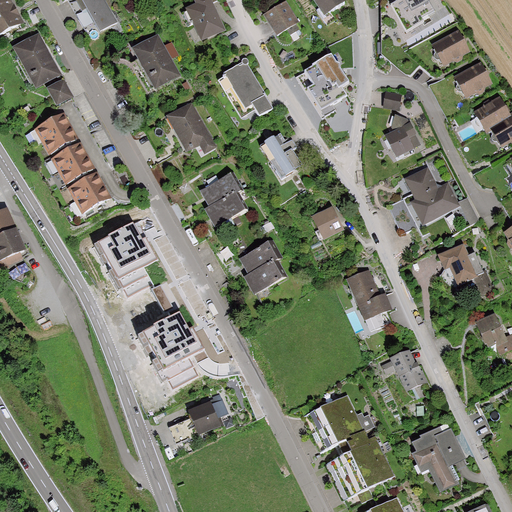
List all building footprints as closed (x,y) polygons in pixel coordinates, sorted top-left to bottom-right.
[(0,38),(27,24),(13,0),(6,0),(0,3),(0,38)] [(106,0),(78,0),(72,3),(91,37),(119,22),(106,0)] [(186,13),(204,44),(230,29),(212,0),(197,0),(195,1),(198,6),(186,13)] [(299,22),(285,0),(283,0),(264,12),(278,35),(299,22)] [(313,0),(326,17),(348,1),(346,0),(313,0)] [(439,11),(431,0),(402,0),(396,4),(412,28),(439,11)] [(63,74),(40,34),(12,50),(35,90),(63,74)] [(473,56),(460,35),(430,52),(443,73),(473,56)] [(184,78),(160,36),(132,52),(157,94),(184,78)] [(336,62),(332,56),(320,63),(305,72),(315,87),(308,91),(325,118),(336,112),(332,105),(347,96),(341,87),(349,82),(342,72),(339,67),(340,63),(336,62)] [(248,59),(246,58),(245,58),(244,59),(243,59),(242,62),(243,63),(218,79),(242,117),(256,109),(259,115),(272,108),(265,95),(266,94),(247,64),(249,63),(248,61),(248,59)] [(494,85),(483,66),(454,83),(465,102),(494,85)] [(74,98),(65,81),(49,90),(58,107),(74,98)] [(404,95),(387,93),(385,108),(402,110),(404,95)] [(511,117),(511,116),(501,99),(473,117),(485,135),(490,131),(511,117)] [(218,147),(194,106),(170,120),(190,154),(200,148),(204,156),(218,147)] [(69,114),(37,131),(51,157),(83,141),(69,114)] [(511,117),(490,131),(503,151),(511,144),(511,117)] [(412,124),(408,126),(406,120),(395,118),(392,128),(394,133),(385,137),(396,161),(423,148),(412,124)] [(261,147),(282,180),(302,167),(293,153),(298,150),(293,142),(287,145),(281,135),(261,147)] [(84,144),(53,160),(67,187),(98,171),(84,144)] [(448,182),(438,187),(429,168),(406,179),(414,194),(389,206),(402,234),(417,227),(460,206),(448,182)] [(99,174),(68,190),(82,217),(113,201),(99,174)] [(233,176),(203,193),(213,210),(238,196),(243,193),(233,176)] [(207,213),(217,230),(248,212),(238,196),(213,210),(207,213)] [(469,199),(459,204),(472,227),(481,222),(469,199)] [(335,208),(313,220),(324,242),(347,230),(335,208)] [(0,237),(17,230),(8,209),(0,212),(0,237)] [(134,223),(99,241),(129,297),(153,284),(143,266),(158,259),(146,237),(142,239),(134,223)] [(28,253),(17,230),(0,237),(0,273),(12,269),(11,266),(24,260),(22,256),(28,253)] [(468,255),(464,244),(439,255),(445,268),(442,274),(447,283),(456,286),(474,278),(482,297),(495,291),(486,271),(483,272),(475,252),(468,255)] [(279,263),(270,245),(240,261),(250,279),(276,265),(279,263)] [(250,279),(246,281),(255,298),(285,282),(276,265),(250,279)] [(384,297),(372,271),(348,282),(360,308),(384,297)] [(360,308),(367,323),(396,310),(389,295),(384,297),(360,308)] [(180,313),(145,332),(175,387),(199,374),(190,357),(204,349),(192,327),(189,329),(180,313)] [(511,333),(506,337),(494,313),(476,322),(489,348),(496,345),(501,355),(511,350),(511,333)] [(427,383),(410,348),(390,358),(392,362),(383,366),(387,374),(397,369),(408,392),(427,383)] [(367,433),(350,397),(305,419),(323,455),(367,433)] [(212,403),(188,413),(199,439),(223,429),(212,403)] [(483,439),(493,434),(482,410),(471,415),(483,439)] [(413,443),(417,451),(412,453),(422,472),(430,469),(441,492),(458,483),(450,466),(436,436),(444,432),(441,426),(421,436),(422,438),(413,443)] [(466,459),(451,428),(444,432),(436,436),(450,466),(466,459)] [(398,478),(380,440),(329,464),(348,502),(398,478)] [(404,511),(398,499),(373,511),(404,511)] [(490,511),(486,503),(467,511),(490,511)]
